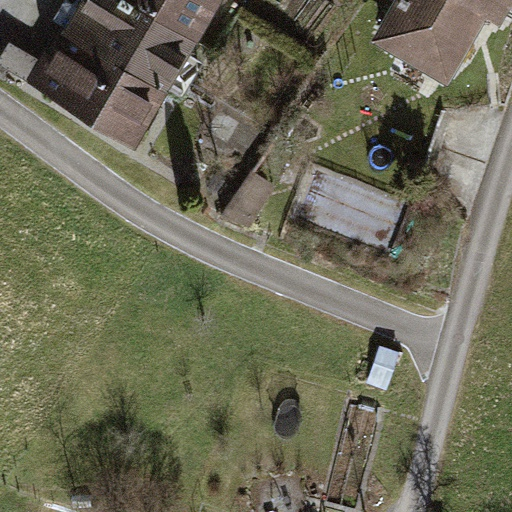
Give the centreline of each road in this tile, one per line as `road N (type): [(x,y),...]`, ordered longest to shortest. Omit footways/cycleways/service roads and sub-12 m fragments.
road 1 (track): [(452,346),(186,236),(0,109)]
road 2 (track): [(511,160),(452,346),(414,511)]
